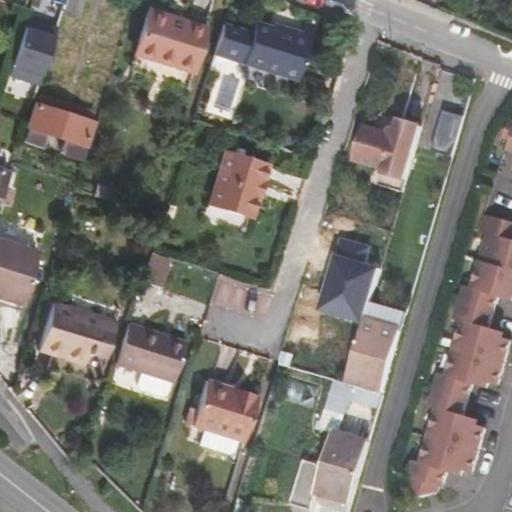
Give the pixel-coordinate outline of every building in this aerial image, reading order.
[(46,0),(46,3),(62,8),(65,0),(46,0)] [(65,0),(62,8),(61,12),(79,18),(84,0),(65,0)] [(134,55),(138,57),(134,72),(186,88),(191,72),(205,26),(148,9),(134,55)] [(59,29),(28,19),(10,75),(40,85),(59,29)] [(222,25),(212,56),(237,63),(244,60),(243,65),(297,81),(310,36),(273,24),(272,27),(255,22),(251,34),(222,25)] [(438,89),(431,115),(442,118),(444,108),(466,114),(471,98),(438,89)] [(74,117),(77,106),(39,94),(25,140),(41,145),(45,133),(65,139),(61,152),(79,158),(90,122),(74,117)] [(93,111),(77,106),(74,117),(90,122),(93,111)] [(432,152),(453,158),(465,117),(444,112),(432,152)] [(383,174),(408,182),(423,128),(400,121),(398,125),(395,125),(391,127),(388,131),(369,126),(358,162),(385,171),(383,174)] [(267,166),(224,153),(208,204),(250,217),(267,166)] [(0,198),(10,170),(0,167),(0,198)] [(511,222),(487,215),(481,232),(489,234),(472,288),(466,286),(456,320),(463,322),(447,375),(440,373),(430,407),(438,409),(422,463),(415,461),(409,478),(413,480),(440,488),(443,489),(448,472),(458,475),(465,471),(473,474),(487,428),(478,426),(475,419),(465,416),(474,385),(484,388),(490,384),(491,384),(498,386),(511,341),(503,338),(500,332),(490,329),(500,297),(510,300),(511,298),(511,222)] [(0,234),(0,292),(21,300),(38,247),(0,234)] [(168,263),(149,257),(141,282),(160,288),(168,263)] [(21,300),(0,292),(0,299),(19,306),(21,300)] [(401,304),(374,296),(369,313),(396,321),(401,304)] [(114,321),(53,301),(38,349),(78,364),(82,355),(101,361),(114,321)] [(410,307),(401,304),(396,321),(379,383),(387,386),(410,307)] [(379,383),(396,321),(369,313),(349,383),(355,385),(384,394),(387,386),(379,383)] [(185,343),(128,324),(115,363),(141,371),(171,381),(173,382),(185,343)] [(243,380),(249,355),(239,352),(232,378),(243,380)] [(171,381),(141,371),(137,384),(139,389),(161,396),(166,394),(171,381)] [(320,427),(334,432),(349,383),(335,379),(320,427)] [(236,438),(243,440),(256,401),(231,394),(233,388),(206,380),(193,424),(205,428),(236,438)] [(341,433),(351,399),(355,385),(349,383),(334,432),(341,433)] [(351,399),(380,409),(384,394),(355,385),(351,399)] [(258,395),(233,388),(231,394),(256,401),(258,395)] [(236,438),(205,428),(200,442),(228,451),(233,448),(236,438)] [(316,500),(350,510),(370,442),(341,433),(334,432),(325,467),(316,500)] [(292,504),(313,510),(316,500),(325,467),(304,461),(292,504)] [(440,488),(413,480),(412,485),(422,498),(438,493),(440,488)]
